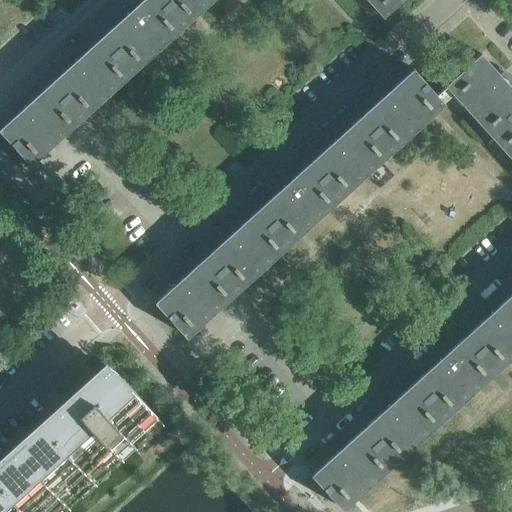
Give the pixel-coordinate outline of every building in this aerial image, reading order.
[(104,36),(102,34),(102,35),(134,71),(134,70),(133,68),(158,46),(159,48),(160,47),(158,45),(183,23),(185,24),(163,0),(143,0),(135,8),(133,7),(132,8),(134,9),(125,17),(123,16),(122,17),(124,18),(104,36)] [(163,0),(185,24),(186,24),(184,22),(208,0),(209,0),(211,1),(211,0),(163,0)] [(370,0),(384,14),(382,16),(383,17),(401,0),(370,0)] [(51,81),(50,81),(83,117),(81,115),(106,92),(108,94),(109,93),(107,92),(132,69),(133,71),(134,71),(102,35),(101,35),(103,37),(83,55),(82,53),(81,54),(82,56),(73,64),(72,62),(71,63),(72,65),(52,83),(51,81)] [(468,111),(469,112),(471,111),(493,136),(492,137),(492,138),(511,119),(511,91),(507,87),(509,85),(508,84),(507,85),(499,76),(500,75),(499,74),(498,76),(480,56),(481,54),(480,53),(445,85),(446,86),(437,95),(443,101),(454,92),(470,110),(468,111)] [(361,114),(360,115),(392,150),(393,150),(391,148),(416,125),(418,127),(419,126),(417,125),(442,102),(444,104),(445,103),(443,101),(437,95),(412,68),(411,68),(413,70),(393,88),(391,86),(390,87),(392,89),(383,97),(381,95),(380,96),(382,98),(362,116),(361,114)] [(83,117),(50,81),(50,82),(52,84),(32,102),(30,100),(29,101),(31,102),(22,110),(20,109),(19,110),(21,111),(1,129),(0,128),(0,130),(31,164),(32,163),(30,161),(55,139),(56,141),(57,140),(56,138),(81,116),(82,117),(83,117)] [(311,162),(309,161),(341,196),(340,194),(365,172),(366,174),(367,173),(366,171),(390,149),(392,150),(360,115),(361,117),(342,135),(340,133),(339,134),(340,135),(331,143),(330,142),(329,143),(331,145),(311,162)] [(511,119),(492,138),(494,136),(511,156),(511,119)] [(258,207),(257,208),(290,243),(288,241),(313,218),(315,220),(316,219),(314,218),(339,195),(341,197),(341,196),(309,161),(308,161),(310,163),(290,181),(289,179),(288,180),(289,182),(280,190),(279,188),(278,189),(279,191),(260,209),(258,207)] [(208,255),(207,254),(206,254),(238,289),(239,289),(237,287),(262,265),(263,267),(264,266),(263,264),(287,242),(289,243),(290,243),(257,208),(259,210),(239,228),(237,226),(236,227),(238,228),(229,236),(227,235),(226,236),(228,238),(208,255)] [(238,290),(238,289),(206,254),(207,256),(188,274),(186,272),(185,273),(186,275),(177,283),(176,281),(175,282),(177,284),(157,302),(155,300),(154,301),(186,336),(187,335),(186,334),(211,311),(212,313),(213,312),(212,310),(236,288),(238,290)] [(511,294),(498,307),(496,305),(495,306),(497,308),(488,316),(486,314),(485,315),(487,317),(467,335),(466,333),(465,334),(497,369),(498,369),(496,367),(511,352),(511,294)] [(497,369),(465,334),(466,336),(447,353),(445,352),(444,353),(445,354),(436,362),(435,361),(434,362),(436,363),(416,381),(414,379),(414,380),(446,415),(445,413),(470,391),(471,393),(472,392),(470,390),(495,368),(497,369)] [(0,511),(57,511),(159,420),(122,379),(104,360),(0,453),(0,511)] [(363,426),(362,426),(394,462),(395,461),(393,460),(418,437),(420,439),(421,438),(419,436),(444,414),(445,416),(446,415),(414,380),(413,380),(415,382),(395,400),(393,398),(393,399),(394,401),(385,409),(384,407),(383,408),(384,410),(364,428),(363,426)] [(394,462),(362,426),(362,427),(364,428),(344,446),(342,445),(341,445),(343,447),(334,455),(332,454),(331,454),(333,456),(313,474),(311,472),(310,473),(343,509),(344,508),(342,506),(367,484),(368,485),(369,485),(368,483),(392,460),(394,462)]
